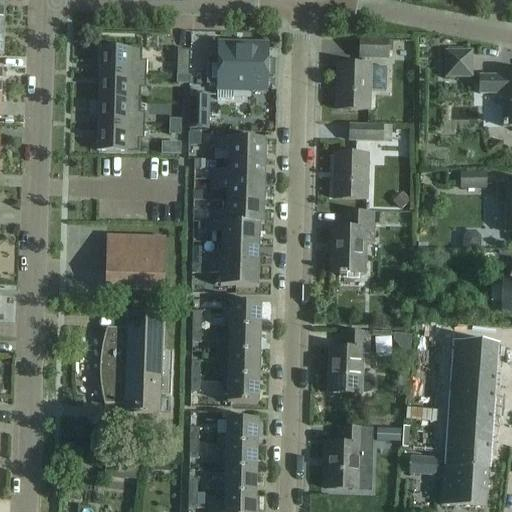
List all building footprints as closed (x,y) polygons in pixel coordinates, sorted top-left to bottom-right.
[(359,59),(387,60),(388,43),(360,42),(359,59)] [(217,89),(216,102),(231,102),(233,100),(234,90),(266,91),(267,47),(218,45),(217,89)] [(100,49),(100,74),(146,76),(146,62),(140,62),(141,50),(100,49)] [(177,51),(176,77),(188,78),(189,52),(177,51)] [(472,53),(446,53),(446,79),(472,79),(472,53)] [(370,68),(338,66),(337,111),(368,112),(370,68)] [(145,90),(146,76),(100,74),(99,100),(139,101),(139,90),(145,90)] [(502,95),(502,129),(511,128),(511,74),(502,75),(502,78),(480,78),(480,95),(502,95)] [(188,86),(188,78),(176,77),(176,85),(188,86)] [(206,129),(207,97),(190,96),(189,129),(206,129)] [(139,114),(139,101),(99,100),(98,126),(144,127),(144,114),(139,114)] [(169,120),(169,128),(181,129),(181,121),(169,120)] [(144,142),(144,127),(98,126),(97,153),(138,154),(138,141),(144,142)] [(180,137),(181,129),(169,128),(168,136),(180,137)] [(350,128),(349,142),(381,143),(382,129),(350,128)] [(392,129),(382,129),(381,143),(391,144),(392,129)] [(201,132),(188,132),(188,144),(201,144),(201,132)] [(228,150),(228,161),(264,162),(265,140),(212,139),(212,150),(228,150)] [(367,157),(335,156),(334,201),(366,202),(367,157)] [(195,161),(195,170),(203,171),(204,161),(195,161)] [(264,183),(264,162),(228,161),(228,172),(211,171),(211,181),(264,183)] [(485,175),(460,175),(460,190),(485,190),(485,175)] [(263,203),(264,183),(211,181),(211,191),(227,192),(227,202),(263,203)] [(497,205),(505,205),(505,234),(511,234),(511,185),(497,185),(497,205)] [(194,192),(193,201),(200,201),(201,201),(201,192),(194,191),(194,192)] [(402,196),(395,202),(401,209),(408,203),(402,196)] [(262,225),(263,203),(227,202),(226,213),(210,212),(209,223),(209,224),(258,224),(258,225),(262,225)] [(373,245),(374,215),(346,214),(345,231),(333,230),(332,275),(364,276),(365,245),(373,245)] [(197,231),(206,231),(206,223),(197,223),(197,231)] [(257,246),(258,225),(258,224),(209,224),(209,223),(206,223),(206,231),(205,233),(222,234),(222,245),(257,246)] [(467,233),(462,238),(462,249),(480,249),(479,238),(474,232),(467,233)] [(165,243),(107,241),(106,267),(120,267),(119,291),(163,292),(165,243)] [(257,267),(257,246),(222,245),(222,255),(205,255),(204,265),(257,267)] [(193,247),(192,264),(193,264),(204,265),(205,255),(205,247),(193,247)] [(256,289),(257,267),(204,265),(204,275),(221,275),(220,287),(256,289)] [(504,278),(502,278),(502,312),(511,311),(511,265),(504,265),(504,278)] [(229,304),(228,330),(259,330),(260,305),(229,304)] [(434,308),(417,308),(417,322),(434,322),(434,308)] [(192,314),(192,329),(201,329),(201,314),(192,314)] [(169,397),(171,354),(161,354),(162,318),(127,317),(127,331),(107,330),(106,330),(104,338),(102,346),(100,354),(100,363),(99,371),(99,379),(100,387),(101,395),(104,407),(133,408),(133,414),(159,415),(159,413),(159,397),(169,397)] [(201,344),(201,329),(192,329),(192,344),(201,344)] [(258,355),(259,330),(228,330),(227,354),(258,355)] [(370,335),(342,334),(342,350),(330,350),(328,395),(360,396),(362,352),(370,352),(370,335)] [(258,379),(258,355),(227,354),(227,378),(258,379)] [(191,363),(191,377),(200,378),(200,363),(191,363)] [(451,371),(441,507),(485,510),(487,471),(490,471),(497,375),(451,371)] [(76,378),(82,396),(94,392),(88,374),(76,378)] [(199,394),(200,378),(191,377),(190,394),(199,394)] [(257,405),(258,379),(227,378),(226,404),(257,405)] [(169,397),(159,397),(159,413),(169,414),(169,397)] [(225,420),(225,446),(256,447),(256,421),(225,420)] [(189,430),(189,445),(198,445),(198,430),(189,430)] [(367,448),(367,431),(339,430),(339,446),(327,445),(326,490),(358,491),(359,448),(367,448)] [(375,430),(375,441),(399,441),(399,430),(375,430)] [(197,461),(198,445),(189,445),(188,460),(197,461)] [(255,472),(256,447),(225,446),(224,471),(255,472)] [(415,460),(414,475),(437,477),(438,461),(415,460)] [(107,462),(105,478),(136,482),(138,466),(107,462)] [(154,464),(154,472),(172,473),(172,465),(154,464)] [(254,497),(255,472),(224,471),(223,496),(254,497)] [(188,479),(188,495),(196,495),(197,480),(188,479)] [(196,510),(196,495),(188,495),(187,510),(196,510)] [(254,511),(254,497),(223,496),(223,511),(254,511)]
